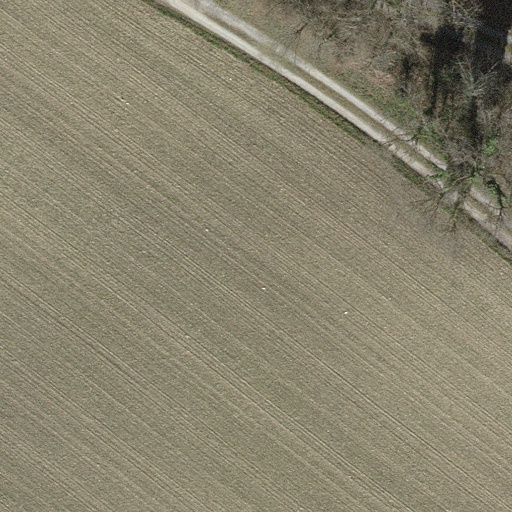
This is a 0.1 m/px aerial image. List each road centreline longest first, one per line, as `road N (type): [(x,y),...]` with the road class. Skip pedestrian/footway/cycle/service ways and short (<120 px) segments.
road 1 (track): [(179,0),(420,166),(511,246)]
road 2 (track): [(390,0),(511,57)]
